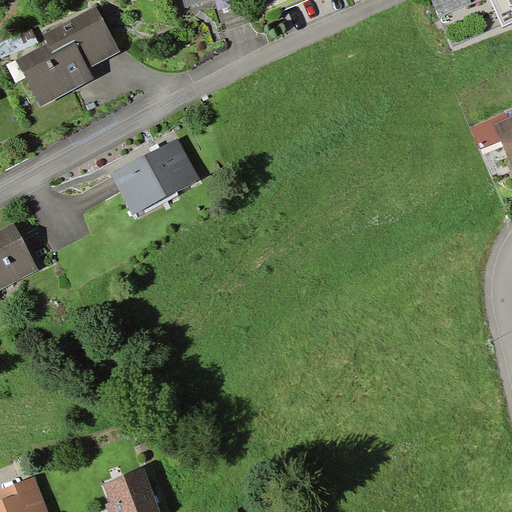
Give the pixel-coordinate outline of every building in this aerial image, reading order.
[(511,24),(511,0),(492,0),(505,28),(511,24)] [(120,52),(98,10),(52,34),(56,43),(24,60),(46,103),(93,79),(87,68),(120,52)] [(511,119),(499,125),(511,156),(511,119)] [(195,179),(176,144),(116,176),(135,211),(195,179)] [(0,287),(37,268),(14,227),(0,235),(0,287)] [(156,511),(142,473),(105,487),(113,511),(156,511)] [(4,505),(0,506),(0,511),(45,511),(34,481),(0,493),(4,505)]
